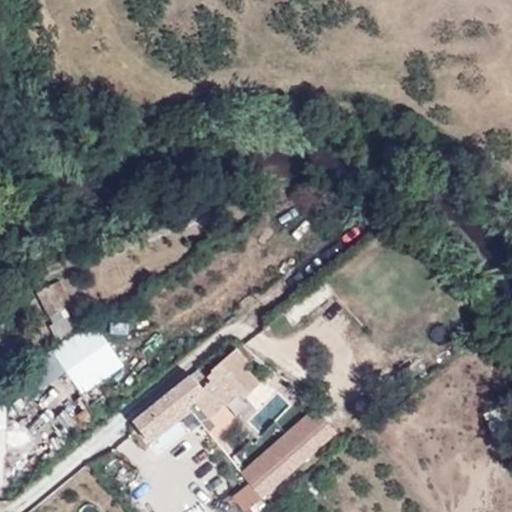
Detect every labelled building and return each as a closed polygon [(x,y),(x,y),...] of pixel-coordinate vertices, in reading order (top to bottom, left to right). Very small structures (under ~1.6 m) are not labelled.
[(50,317),(64,310),(53,287),(38,294),(50,317)] [(209,377),(202,369),(175,390),(189,407),(195,402),(210,419),(240,392),(245,397),(259,384),(246,369),(250,365),(237,350),(212,371),(215,373),(209,377)] [(46,397),(71,379),(56,358),(31,376),(46,397)] [(188,408),(189,407),(175,390),(135,423),(153,443),(192,413),(188,408)] [(336,434),(315,410),(241,473),(261,499),(336,434)] [(199,421),(192,413),(153,443),(135,423),(128,428),(152,459),(199,421)] [(259,498),(249,485),(234,497),(244,510),(259,498)]
